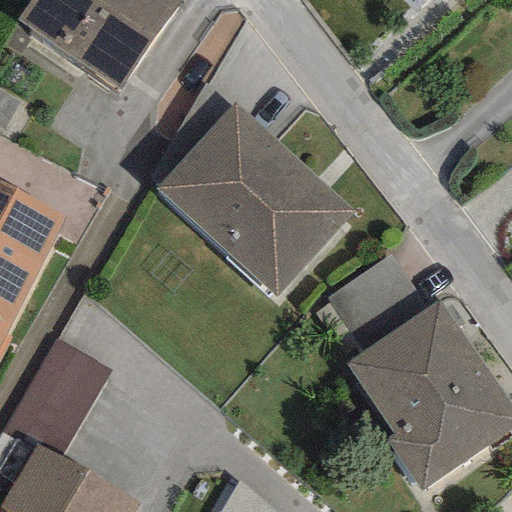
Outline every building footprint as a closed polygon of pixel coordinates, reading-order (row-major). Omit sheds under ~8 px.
[(182,0),(34,0),(19,25),(124,92),(182,0)] [(358,216),(235,107),(158,193),(282,303),(358,216)] [(61,223),(0,191),(0,360),(12,338),(3,334),(61,223)] [(342,347),(418,301),(395,262),(318,308),(342,347)] [(511,431),(511,421),(442,310),(341,374),(416,492),(511,431)] [(69,460),(108,368),(48,343),(9,435),(69,460)] [(127,511),(134,501),(44,453),(29,481),(0,465),(0,511),(127,511)] [(271,511),(238,483),(221,511),(271,511)]
